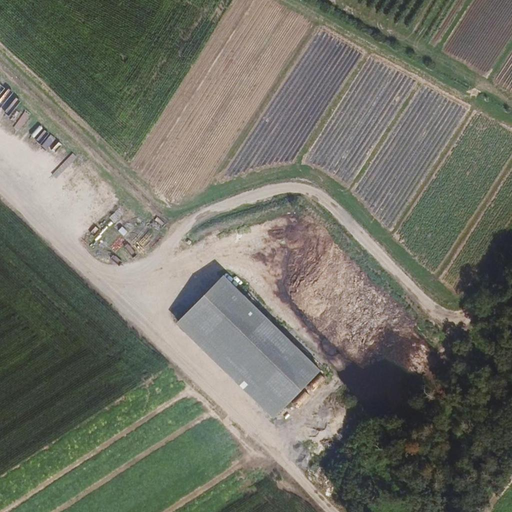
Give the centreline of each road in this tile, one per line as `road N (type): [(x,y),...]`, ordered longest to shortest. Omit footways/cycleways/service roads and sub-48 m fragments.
road 1 (track): [(322,511),(0,191)]
road 2 (track): [(511,101),(330,0)]
